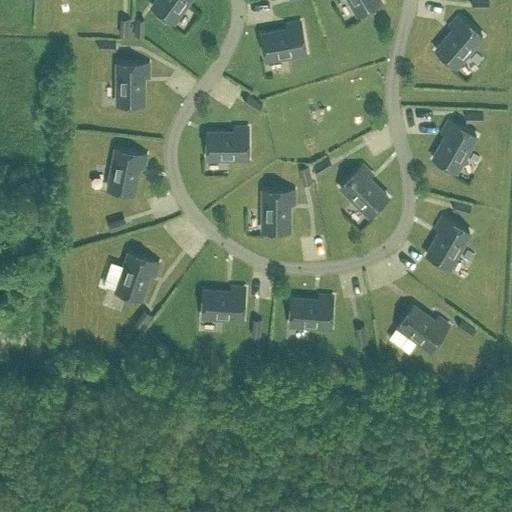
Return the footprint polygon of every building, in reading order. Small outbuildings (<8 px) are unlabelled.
[(156,0),(152,6),(173,21),(188,0),(156,0)] [(349,0),(358,14),(380,1),(379,0),(349,0)] [(275,4),(253,5),(253,25),(276,24),(275,4)] [(482,35),(459,15),(449,26),(453,29),(435,49),(455,66),(482,35)] [(121,18),(120,35),(128,35),(129,19),(121,18)] [(135,19),(135,35),(143,36),(143,19),(135,19)] [(261,33),(265,59),(306,52),(300,21),(286,24),(287,29),(261,33)] [(98,48),(114,49),(115,40),(99,40),(98,48)] [(269,78),(292,75),(290,58),(268,61),(269,78)] [(117,62),(117,103),(143,103),(143,77),(148,77),(148,62),(117,62)] [(215,101),(235,112),(246,92),(226,80),(215,101)] [(248,95),(243,102),(257,111),(262,104),(248,95)] [(482,112),(466,111),(466,120),(482,120),(482,112)] [(446,135),(433,158),(455,171),(476,135),(449,120),(442,132),(446,135)] [(233,132),(207,132),(207,158),(248,157),(248,127),(233,127),(233,132)] [(116,148),(108,188),(133,193),(138,167),(143,168),(146,154),(116,148)] [(327,158),(313,166),(317,173),(331,165),(327,158)] [(361,164),(340,186),(369,215),(387,197),(368,178),(372,174),(361,164)] [(308,166),(300,168),(303,184),(311,182),(308,166)] [(263,189),(263,230),(289,230),(289,204),(293,204),(293,189),(263,189)] [(155,206),(163,227),(185,219),(177,198),(155,206)] [(468,213),(470,205),(455,200),(452,208),(468,213)] [(469,231),(443,216),(435,229),(439,231),(426,254),(449,267),(469,231)] [(126,226),(124,218),(108,223),(111,231),(126,226)] [(198,265),(216,249),(189,219),(171,235),(198,265)] [(309,268),(331,266),(330,242),(308,243),(309,268)] [(129,251),(116,290),(140,299),(149,274),(153,275),(158,261),(129,251)] [(374,266),(374,287),(402,288),(402,276),(392,276),(392,267),(374,266)] [(345,281),(350,304),(371,299),(366,277),(345,281)] [(203,289),(201,315),(243,318),(245,287),(230,286),(230,291),(203,289)] [(318,299),(291,297),(289,323),(330,326),(333,296),(318,295),(318,299)] [(412,304),(397,325),(430,350),(448,325),(436,316),(433,320),(412,304)] [(144,310),(135,323),(141,328),(151,315),(144,310)] [(252,335),(260,336),(261,319),(253,319),(252,335)] [(475,329),(462,319),(457,326),(470,335),(475,329)] [(367,342),(364,326),(356,327),(359,343),(367,342)] [(414,357),(423,346),(399,327),(390,339),(414,357)]
